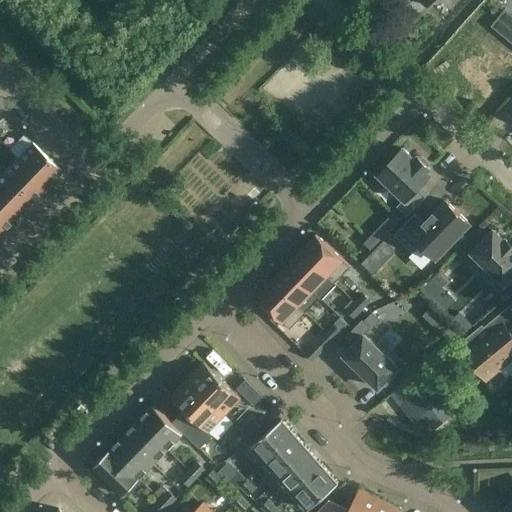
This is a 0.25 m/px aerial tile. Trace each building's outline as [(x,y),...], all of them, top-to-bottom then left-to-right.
[(17,157),(46,185),(61,170),(32,142),(17,157)] [(397,206),(407,215),(425,196),(417,188),(431,174),(428,171),(431,168),(418,156),(415,158),(404,147),(379,173),(404,198),(397,206)] [(32,200),(46,185),(17,157),(3,172),(32,200)] [(3,172),(0,175),(0,197),(17,214),(32,200),(3,172)] [(0,226),(3,229),(17,214),(0,197),(0,226)] [(394,234),(413,252),(422,243),(437,257),(470,223),(447,200),(435,212),(435,211),(425,221),(416,212),(394,234)] [(391,213),(364,240),(372,247),(399,220),(391,213)] [(511,244),(506,238),(505,240),(494,230),(488,236),(487,234),(477,244),(479,246),(473,252),(496,274),(490,280),(507,297),(511,292),(511,244)] [(317,233),(301,250),(335,282),(350,266),(317,233)] [(395,250),(384,239),(383,239),(372,251),(361,262),(372,273),(395,250)] [(301,250),(287,264),(314,290),(313,291),(320,297),(322,299),(337,283),(335,282),(301,250)] [(287,264),(272,279),(299,305),(300,305),(307,311),(320,297),(313,291),(314,290),(287,264)] [(430,296),(438,287),(444,282),(437,275),(423,289),(430,296)] [(272,279),(256,295),(290,328),(307,311),(300,305),(299,305),(272,279)] [(363,293),(355,302),(363,309),(371,301),(363,293)] [(363,309),(355,302),(347,310),(354,317),(363,309)] [(511,357),(511,308),(510,306),(478,332),(476,330),(462,342),(469,350),(466,353),(487,378),(511,357)] [(374,309),(365,319),(372,326),(382,316),(374,309)] [(346,336),(354,345),(345,354),(357,366),(366,375),(367,375),(379,387),(383,383),(386,385),(397,374),(394,371),(399,367),(365,334),(371,327),(362,319),(346,336)] [(458,331),(447,320),(438,328),(450,339),(458,331)] [(334,339),(342,330),(335,323),(326,332),(334,339)] [(334,339),(326,332),(318,340),(326,347),(334,339)] [(204,361),(188,378),(225,414),(241,397),(204,361)] [(171,395),(194,417),(181,430),(200,448),(214,434),(209,430),(225,414),(188,378),(171,395)] [(440,387),(432,378),(419,388),(411,379),(390,396),(398,406),(400,404),(415,422),(423,415),(434,429),(453,413),(435,391),(440,387)] [(237,388),(254,405),(263,396),(246,379),(237,388)] [(154,404),(138,420),(168,449),(184,433),(154,404)] [(267,462),(297,435),(282,418),(252,445),(267,462)] [(124,435),(154,464),(168,449),(138,420),(124,435)] [(110,449),(140,478),(154,464),(124,435),(110,449)] [(280,477),(310,451),(297,435),(267,462),(280,477)] [(124,494),(140,478),(110,449),(102,457),(102,456),(96,462),(96,463),(94,465),(124,494)] [(294,492),(324,466),(310,451),(280,477),(294,492)] [(226,481),(238,469),(229,460),(217,472),(226,481)] [(190,470),(197,477),(205,468),(198,461),(190,470)] [(324,466),(294,492),(308,509),(339,483),(324,466)] [(222,478),(213,469),(206,476),(215,485),(222,478)] [(197,477),(190,470),(181,478),(189,485),(197,477)] [(257,487),(248,479),(241,486),(250,495),(257,487)] [(163,484),(154,492),(161,499),(168,506),(177,498),(169,491),(163,484)] [(347,511),(374,511),(379,504),(381,499),(360,489),(347,511)] [(250,504),(242,496),(235,503),(243,511),(250,504)] [(161,499),(153,507),(157,511),(162,511),(168,506),(161,499)] [(262,506),(267,511),(272,511),(277,507),(269,499),(262,506)] [(334,511),(335,510),(325,506),(330,500),(329,499),(316,511),(334,511)] [(400,511),(402,510),(381,499),(379,504),(374,511),(400,511)] [(214,511),(204,501),(193,511),(214,511)]
